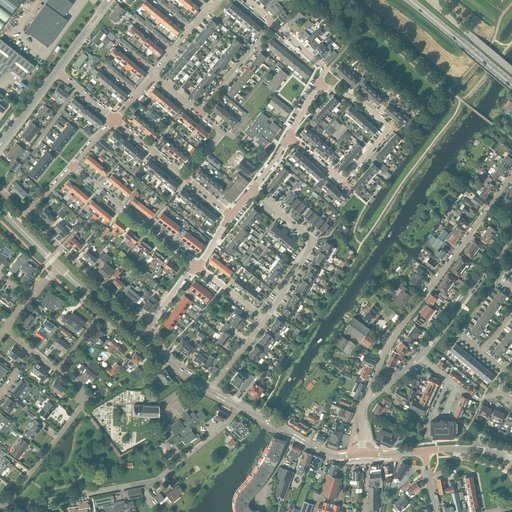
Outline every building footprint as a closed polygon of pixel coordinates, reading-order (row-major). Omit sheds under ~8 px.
[(0,0),(0,28),(11,14),(11,13),(21,0),(0,0)] [(48,47),(67,20),(63,17),(72,3),(67,0),(47,0),(25,30),(48,47)] [(146,10),(150,4),(145,0),(143,3),(141,6),(146,10)] [(189,9),(194,3),(190,0),(188,0),(184,5),(189,9)] [(280,10),(275,4),(279,0),(280,0),(281,1),(282,0),(271,0),(270,1),(267,4),(269,6),(268,7),(275,15),(277,13),(280,10)] [(232,14),(237,7),(230,1),(228,4),(227,6),(225,8),(232,14)] [(290,19),(290,18),(285,13),(286,11),(289,8),(291,10),(294,7),(294,6),(290,1),(280,10),(277,13),(279,15),(278,16),(285,24),(287,22),(290,19)] [(194,3),(189,9),(194,13),(192,14),(195,17),(199,12),(197,10),(199,7),(194,3)] [(150,14),(155,8),(150,4),(146,10),(150,14)] [(115,9),(109,17),(116,22),(122,14),(123,16),(127,11),(118,5),(115,9)] [(237,18),(242,11),(237,7),(232,14),(237,18)] [(155,18),(160,12),(155,8),(150,14),(155,18)] [(241,22),(247,15),(242,11),(237,18),(241,22)] [(300,27),(295,22),(300,17),(301,18),(304,15),(299,11),(290,18),(290,19),(287,22),(289,24),(288,25),(295,32),(297,30),(300,27)] [(160,22),(165,16),(160,12),(155,18),(160,22)] [(183,16),(181,18),(186,22),(190,18),(185,14),(183,16)] [(246,26),(252,19),(247,15),(241,22),(246,26)] [(166,26),(170,20),(165,16),(160,22),(166,26)] [(208,24),(214,29),(217,25),(221,28),(223,25),(213,17),(212,19),(208,24)] [(251,30),(257,23),(252,19),(246,26),(251,30)] [(170,30),(175,24),(170,20),(166,26),(170,30)] [(307,39),(310,36),(305,30),(310,26),(311,27),(314,24),(312,23),(309,20),(300,27),(297,30),(299,33),(298,34),(305,41),(307,39)] [(251,30),(250,31),(252,33),(253,32),(256,34),(254,36),(257,38),(263,30),(261,28),(261,27),(257,23),(251,30)] [(175,24),(170,30),(176,35),(181,29),(175,24)] [(210,34),(214,29),(208,24),(203,29),(210,34)] [(133,36),(138,30),(133,25),(128,31),(133,36)] [(109,33),(103,28),(101,31),(100,30),(92,41),(98,46),(106,35),(107,35),(109,33)] [(320,45),(315,39),(320,35),(321,36),(324,33),(321,30),(319,29),(319,28),(310,36),(307,39),(309,41),(308,42),(315,50),(317,48),(320,45)] [(206,39),(210,34),(203,29),(199,34),(206,39)] [(138,40),(143,34),(138,30),(133,36),(138,40)] [(337,30),(334,32),(341,40),(344,37),(337,30)] [(143,44),(148,38),(143,34),(138,40),(143,44)] [(202,44),(206,39),(199,34),(195,39),(202,44)] [(317,48),(319,50),(318,51),(325,59),(332,52),(331,51),(331,45),(334,42),(329,37),(320,45),(317,48)] [(148,48),(153,42),(148,38),(143,44),(148,48)] [(24,79),(34,66),(0,39),(0,73),(2,76),(9,67),(24,79)] [(199,47),(202,44),(195,39),(191,44),(197,49),(198,49),(199,51),(201,48),(199,47)] [(231,44),(238,49),(242,44),(236,39),(231,44)] [(271,50),(278,44),(272,39),(266,46),(271,50)] [(153,52),(158,46),(153,42),(148,48),(153,52)] [(193,54),(197,49),(191,44),(187,49),(193,54)] [(234,54),(238,49),(231,44),(227,49),(234,54)] [(277,55),(283,48),(278,44),(271,50),(277,55)] [(158,46),(153,52),(158,56),(163,50),(158,46)] [(115,57),(120,51),(115,47),(110,53),(115,57)] [(283,60),(289,53),(283,48),(277,55),(283,60)] [(189,59),(193,54),(187,49),(183,54),(189,59)] [(230,59),(234,54),(227,49),(223,54),(230,59)] [(120,61),(125,55),(120,51),(115,57),(120,61)] [(93,57),(87,52),(85,55),(83,53),(74,65),(81,71),(84,67),(82,67),(85,63),(86,64),(90,59),(91,59),(96,63),(99,60),(94,56),(93,57)] [(257,57),(263,62),(267,57),(261,52),(257,57)] [(289,64),(295,58),(289,53),(283,60),(289,64)] [(185,64),(189,59),(183,54),(179,59),(185,64)] [(226,64),(230,59),(223,54),(219,59),(226,64)] [(125,65),(130,60),(125,55),(120,61),(125,65)] [(258,67),(263,62),(257,57),(252,62),(258,67)] [(295,70),(301,63),(295,58),(289,64),(295,70)] [(181,69),(185,64),(179,59),(175,64),(181,69)] [(221,69),(226,64),(219,59),(215,64),(220,68),(221,69)] [(130,69),(135,64),(130,60),(125,65),(130,69)] [(254,72),(258,67),(252,62),(248,67),(254,72)] [(301,74),(307,68),(301,63),(295,70),(301,74)] [(135,74),(140,68),(135,64),(130,69),(135,74)] [(177,74),(181,69),(175,64),(171,69),(177,74)] [(217,74),(221,69),(220,68),(215,64),(211,69),(217,74)] [(344,69),(345,68),(340,64),(335,70),(339,74),(344,69)] [(250,77),(254,72),(248,67),(244,72),(250,77)] [(140,68),(135,74),(140,78),(145,72),(140,68)] [(307,68),(301,74),(306,79),(312,72),(307,68)] [(348,73),(350,72),(345,68),(344,69),(339,74),(344,78),(348,73)] [(173,79),(177,74),(171,69),(166,74),(173,79)] [(213,79),(217,74),(211,69),(207,74),(213,79)] [(276,75),(283,80),(288,75),(281,69),(276,75)] [(98,80),(103,75),(98,71),(92,78),(97,82),(98,80)] [(246,82),(250,77),(244,72),(240,77),(246,82)] [(353,77),(354,76),(350,72),(348,73),(344,78),(349,82),(353,77)] [(209,84),(213,79),(207,74),(203,79),(209,84)] [(103,84),(108,79),(103,75),(98,80),(103,84)] [(279,86),(283,80),(276,75),(272,80),(279,86)] [(364,79),(365,78),(363,76),(359,80),(354,76),(353,77),(349,82),(353,86),(357,82),(360,84),(364,79)] [(242,87),(246,82),(240,77),(236,82),(242,87)] [(367,90),(370,87),(365,83),(367,81),(365,78),(364,79),(360,84),(362,86),(360,89),(360,90),(362,92),(362,91),(364,93),(367,90)] [(108,88),(112,82),(108,79),(103,84),(108,88)] [(205,89),(209,84),(203,79),(199,83),(205,89)] [(274,92),(279,86),(272,80),(267,86),(274,92)] [(113,92),(117,86),(112,82),(108,88),(113,92)] [(238,92),(242,87),(236,82),(232,87),(238,92)] [(201,94),(205,89),(199,83),(195,88),(201,94)] [(61,104),(68,94),(58,86),(51,96),(61,104)] [(117,96),(122,90),(117,86),(113,92),(117,96)] [(233,97),(238,92),(232,87),(227,92),(233,97)] [(372,94),(375,91),(370,87),(367,90),(364,93),(369,97),(372,94)] [(154,98),(159,92),(154,88),(149,94),(154,98)] [(197,99),(201,94),(195,88),(190,94),(197,99)] [(118,95),(117,96),(122,100),(120,102),(123,104),(128,99),(125,97),(127,95),(122,90),(118,95)] [(376,98),(379,95),(375,91),(372,94),(369,97),(374,101),(376,98)] [(159,102),(164,96),(159,92),(154,98),(152,101),(154,103),(156,100),(159,102)] [(388,99),(386,97),(384,99),(379,95),(376,98),(374,101),(378,105),(381,103),(383,105),(388,100),(388,99)] [(390,111),(393,108),(393,107),(395,106),(391,101),(395,97),(392,95),(388,99),(388,100),(383,105),(386,107),(383,110),(388,114),(390,111)] [(163,106),(169,100),(164,96),(159,102),(163,106)] [(275,108),(280,100),(274,96),(269,103),(275,108)] [(329,101),(335,106),(341,100),(338,97),(337,99),(333,96),(329,101)] [(74,108),(78,102),(73,98),(69,104),(74,108)] [(168,110),(173,104),(169,100),(163,106),(168,110)] [(275,108),(280,112),(286,105),(280,100),(275,108)] [(223,108),(225,105),(220,101),(213,110),(218,114),(223,108)] [(331,111),(335,106),(329,101),(325,105),(331,111)] [(78,112),(83,106),(78,102),(74,108),(78,112)] [(136,110),(141,104),(138,102),(133,108),(136,110)] [(173,104),(168,110),(173,115),(179,108),(173,104)] [(51,114),(53,111),(44,105),(37,116),(39,118),(38,119),(39,121),(40,122),(42,122),(43,121),(44,121),(49,113),(51,114)] [(286,105),(280,112),(286,117),(292,110),(286,105)] [(327,115),(331,111),(325,105),(321,110),(327,115)] [(350,115),(355,109),(351,105),(345,111),(350,115)] [(83,116),(88,110),(83,106),(78,112),(83,116)] [(240,107),(239,109),(243,113),(241,116),(244,118),(247,114),(248,114),(240,107)] [(228,112),(223,108),(218,114),(223,118),(228,112)] [(395,115),(398,112),(393,108),(390,111),(388,114),(392,118),(395,115)] [(354,120),(360,113),(355,109),(350,115),(354,120)] [(88,120),(93,114),(88,110),(83,116),(88,120)] [(323,120),(327,115),(321,110),(317,114),(323,120)] [(134,122),(139,116),(134,112),(129,118),(134,122)] [(183,122),(188,116),(183,112),(178,118),(183,122)] [(233,116),(228,112),(223,118),(228,122),(233,116)] [(270,125),(267,121),(269,118),(261,112),(256,118),(257,119),(250,126),(250,125),(244,132),(253,138),(255,135),(259,138),(257,141),(264,148),(270,142),(269,141),(275,134),(276,134),(281,128),(273,121),(270,125)] [(400,119),(403,116),(398,112),(395,115),(392,118),(397,122),(400,119)] [(359,124),(364,117),(360,113),(354,120),(359,124)] [(93,124),(98,118),(93,114),(88,120),(93,124)] [(319,125),(323,120),(317,114),(313,119),(319,125)] [(400,119),(397,122),(402,126),(404,123),(406,125),(411,120),(409,118),(404,114),(403,116),(400,119)] [(138,127),(144,120),(139,116),(134,122),(138,127)] [(188,126),(193,120),(188,116),(183,122),(188,126)] [(233,116),(228,122),(233,126),(238,121),(233,116)] [(363,128),(369,121),(364,117),(359,124),(363,128)] [(98,118),(93,124),(98,128),(102,122),(98,118)] [(334,121),(339,126),(342,123),(337,118),(334,121)] [(144,130),(148,124),(144,120),(138,127),(143,131),(144,130)] [(193,130),(198,124),(193,120),(188,126),(192,130),(193,130)] [(368,132),(374,125),(369,121),(363,128),(368,132)] [(37,133),(40,129),(31,122),(21,136),(29,141),(36,132),(37,133)] [(69,123),(64,129),(72,135),(77,130),(77,129),(72,125),(69,123)] [(152,130),(153,128),(148,124),(144,130),(143,131),(148,135),(152,130)] [(197,134),(203,128),(198,124),(193,130),(192,130),(197,134)] [(374,125),(368,132),(373,136),(378,130),(374,125)] [(305,137),(310,131),(306,127),(300,133),(305,137)] [(152,130),(148,135),(153,139),(158,133),(153,128),(152,130)] [(203,128),(197,134),(202,139),(207,132),(203,128)] [(64,129),(60,134),(68,141),(72,135),(64,129)] [(114,142),(120,135),(114,131),(109,137),(114,142)] [(310,141),(315,135),(310,131),(305,137),(310,141)] [(233,141),(237,144),(238,143),(243,136),(239,133),(236,137),(235,138),(233,141)] [(342,135),(340,137),(345,142),(346,141),(347,140),(349,138),(349,137),(344,133),(342,135)] [(391,138),(397,143),(402,139),(407,144),(409,141),(403,136),(401,138),(395,133),(391,138)] [(60,134),(55,139),(64,146),(68,141),(60,134)] [(119,146),(124,139),(120,135),(114,142),(112,144),(117,148),(119,146)] [(314,145),(320,139),(315,135),(310,141),(314,145)] [(162,147),(167,141),(162,136),(157,143),(162,147)] [(341,147),(345,142),(340,137),(336,142),(340,146),(341,147)] [(394,148),(397,143),(391,138),(387,142),(394,148)] [(53,142),(51,145),(59,152),(64,146),(55,139),(53,142)] [(124,150),(129,143),(124,139),(119,146),(124,150)] [(319,149),(324,143),(320,139),(314,145),(319,149)] [(197,149),(203,143),(200,140),(195,147),(197,149)] [(167,151),(172,145),(167,141),(162,147),(167,151)] [(352,146),(358,152),(363,147),(357,142),(352,146)] [(389,153),(394,148),(387,142),(383,147),(389,153)] [(16,143),(7,156),(12,160),(8,166),(14,170),(13,171),(16,173),(22,165),(19,163),(15,160),(21,152),(23,153),(25,150),(16,143)] [(129,154),(134,148),(129,143),(124,150),(129,154)] [(323,153),(329,147),(324,143),(319,149),(323,153)] [(172,155),(177,149),(172,145),(167,151),(172,155)] [(354,156),(358,152),(352,146),(348,151),(354,156)] [(329,147),(323,153),(328,158),(333,151),(329,147)] [(385,157),(389,153),(383,147),(379,152),(385,157)] [(133,159),(139,152),(134,148),(129,154),(134,158),(133,159)] [(177,159),(182,153),(177,149),(172,155),(177,159)] [(296,160),(302,154),(297,150),(292,156),(296,160)] [(46,151),(42,156),(50,163),(55,157),(46,151)] [(351,161),(354,156),(348,151),(346,153),(345,152),(343,155),(344,155),(351,161)] [(89,164),(93,159),(90,156),(92,154),(90,152),(88,155),(84,159),(89,164)] [(139,152),(133,159),(135,161),(136,160),(139,162),(144,156),(139,152)] [(381,162),(385,157),(379,152),(375,156),(381,162)] [(182,153),(177,159),(182,163),(187,157),(182,153)] [(503,159),(511,164),(511,163),(511,162),(511,154),(510,153),(508,155),(507,155),(505,157),(503,159)] [(210,154),(206,159),(219,169),(222,165),(210,154)] [(301,164),(307,158),(302,154),(296,160),(301,164)] [(346,166),(351,161),(344,155),(340,160),(346,166)] [(42,156),(37,162),(46,168),(50,163),(42,156)] [(249,176),(256,167),(244,157),(237,167),(249,176)] [(501,157),(496,163),(499,165),(507,171),(509,168),(508,167),(510,165),(511,164),(503,159),(501,157)] [(306,169),(311,162),(307,158),(301,164),(306,169)] [(94,167),(98,163),(93,159),(89,164),(94,167)] [(149,170),(154,164),(149,159),(144,166),(149,170)] [(342,170),(346,166),(340,160),(336,165),(342,170)] [(37,162),(33,167),(41,174),(46,168),(37,162)] [(310,173),(316,166),(311,162),(306,169),(310,173)] [(99,172),(103,167),(98,163),(94,167),(99,172)] [(387,171),(381,166),(379,168),(373,163),(369,168),(375,173),(377,174),(380,170),(384,173),(387,171)] [(137,175),(143,167),(143,166),(141,164),(134,173),(137,175)] [(154,174),(159,168),(154,164),(149,170),(154,174)] [(490,173),(490,174),(493,175),(498,179),(499,177),(501,174),(503,176),(505,173),(507,171),(499,165),(497,167),(496,166),(492,171),(490,173)] [(315,177),(320,170),(316,166),(310,173),(315,177)] [(33,167),(28,173),(36,180),(41,174),(33,167)] [(103,167),(99,172),(104,176),(108,171),(107,171),(110,168),(108,167),(105,169),(103,167)] [(207,171),(206,171),(202,167),(195,175),(201,179),(207,171)] [(287,177),(290,172),(283,167),(280,171),(287,177)] [(158,178),(164,172),(159,168),(154,174),(158,178)] [(371,178),(375,173),(369,168),(365,172),(371,178)] [(205,183),(210,177),(212,174),(207,170),(206,171),(207,171),(201,179),(205,183)] [(318,187),(323,181),(321,179),(325,174),(320,170),(315,177),(319,181),(316,185),(318,187)] [(483,184),(491,190),(494,186),(490,183),(494,178),(484,170),(482,174),(487,178),(483,184)] [(283,181),(287,177),(280,171),(276,175),(283,181)] [(113,183),(117,179),(114,177),(116,174),(114,172),(112,175),(108,179),(113,183)] [(163,182),(169,176),(164,172),(158,178),(163,182)] [(367,182),(371,178),(365,172),(361,177),(367,182)] [(232,180),(243,189),(249,182),(238,173),(232,180)] [(280,185),(283,181),(276,175),(273,180),(280,185)] [(168,186),(174,180),(169,176),(163,182),(165,184),(163,186),(167,189),(168,186)] [(210,187),(215,181),(210,177),(205,183),(210,187)] [(363,187),(367,182),(361,177),(357,181),(363,187)] [(118,188),(122,183),(117,179),(113,183),(118,188)] [(26,184),(24,186),(26,188),(32,182),(30,180),(26,184)] [(174,180),(168,186),(173,191),(179,184),(174,180)] [(231,204),(243,189),(232,180),(231,181),(228,185),(225,189),(221,193),(224,196),(223,197),(231,204)] [(277,189),(280,185),(273,180),(270,184),(277,189)] [(17,193),(22,188),(17,183),(15,181),(12,184),(14,186),(12,188),(17,193)] [(70,189),(74,185),(69,181),(65,185),(63,188),(67,192),(70,189)] [(215,191),(220,185),(215,181),(210,187),(215,191)] [(327,191),(333,185),(328,181),(326,183),(323,181),(318,187),(321,189),(323,187),(327,191)] [(365,189),(363,187),(357,181),(353,186),(357,190),(355,192),(360,197),(363,195),(361,193),(365,189)] [(123,192),(127,187),(122,183),(118,188),(123,192)] [(273,194),(277,189),(270,184),(266,188),(268,189),(266,191),(266,192),(267,192),(271,196),(273,194)] [(489,194),(478,186),(475,185),(474,184),(473,187),(476,189),(477,189),(479,190),(480,188),(479,190),(481,192),(479,195),(485,199),(489,194)] [(489,194),(491,190),(483,184),(485,185),(484,188),(479,184),(478,186),(489,194)] [(75,194),(79,189),(74,185),(70,189),(75,194)] [(221,193),(225,189),(220,185),(215,191),(220,195),(221,193)] [(332,195),(337,189),(333,185),(327,191),(332,195)] [(127,187),(123,192),(128,196),(131,191),(133,188),(131,187),(129,189),(127,187)] [(22,188),(17,193),(22,198),(24,196),(27,198),(32,193),(30,190),(27,193),(22,188)] [(80,198),(84,193),(79,189),(75,194),(80,198)] [(181,200),(187,193),(182,189),(177,195),(175,193),(168,202),(171,204),(175,199),(174,198),(176,196),(176,197),(180,200),(181,200)] [(336,199),(342,193),(337,189),(332,195),(336,199)] [(135,206),(139,201),(136,199),(140,195),(137,193),(138,192),(135,190),(131,196),(133,198),(130,202),(135,206)] [(168,201),(175,192),(173,190),(170,194),(169,193),(165,199),(168,201)] [(84,193),(80,198),(82,200),(80,202),(82,204),(84,201),(84,202),(88,197),(84,193)] [(187,203),(192,197),(187,193),(181,200),(182,200),(187,203)] [(291,206),(297,198),(292,193),(284,203),(287,205),(288,203),(291,206)] [(342,193),(336,199),(341,203),(339,205),(341,207),(349,199),(346,197),(342,193)] [(484,202),(476,194),(475,195),(474,195),(471,199),(475,203),(474,205),(478,209),(484,202)] [(48,205),(54,199),(52,197),(46,203),(48,205)] [(192,207),(197,201),(192,197),(187,203),(192,207)] [(501,205),(499,208),(504,211),(505,212),(506,211),(507,210),(506,209),(508,206),(510,204),(511,204),(511,203),(511,202),(511,201),(505,197),(504,199),(503,198),(501,201),(503,203),(501,205)] [(145,214),(149,209),(147,207),(149,204),(148,204),(151,200),(149,198),(148,200),(146,202),(144,205),(145,206),(141,211),(145,214)] [(295,212),(303,203),(297,198),(291,206),(294,208),(292,210),(295,212)] [(93,209),(97,204),(92,200),(88,205),(86,208),(88,209),(90,207),(93,209)] [(471,208),(473,205),(467,200),(465,203),(471,208)] [(145,206),(144,205),(139,201),(135,206),(141,211),(145,206)] [(197,212),(202,205),(197,201),(192,207),(197,212)] [(303,203),(295,212),(298,214),(299,212),(302,214),(308,207),(303,203)] [(98,213),(102,209),(97,204),(93,209),(98,213)] [(472,218),(476,212),(466,204),(461,210),(467,214),(472,218)] [(202,216),(207,209),(202,205),(197,212),(196,213),(201,217),(202,216)] [(149,209),(145,214),(150,218),(154,213),(156,210),(153,208),(151,211),(149,209)] [(308,222),(315,213),(310,208),(304,216),(306,218),(305,220),(308,222)] [(44,219),(49,213),(45,209),(40,214),(44,219)] [(103,217),(107,213),(102,209),(98,213),(103,217)] [(207,220),(212,213),(207,209),(202,216),(207,220)] [(250,213),(257,218),(260,214),(254,209),(250,213)] [(49,213),(44,219),(49,223),(54,218),(49,213)] [(107,213),(103,217),(105,219),(103,222),(105,224),(107,221),(111,217),(107,213)] [(162,213),(157,220),(161,224),(167,217),(162,213)] [(212,213),(207,220),(212,224),(217,217),(212,213)] [(253,222),(257,218),(250,213),(247,217),(253,222)] [(315,225),(321,217),(315,213),(308,222),(310,224),(312,223),(315,225)] [(465,227),(469,222),(461,216),(457,221),(465,227)] [(167,217),(161,224),(165,227),(171,220),(167,217)] [(250,226),(253,222),(247,217),(244,221),(250,226)] [(319,231),(326,222),(321,217),(315,225),(317,227),(316,229),(319,231)] [(117,228),(121,223),(116,219),(112,224),(115,226),(110,232),(113,234),(115,231),(117,228)] [(171,220),(165,227),(170,230),(175,223),(171,220)] [(244,221),(240,226),(242,228),(243,227),(246,230),(249,232),(252,228),(250,226),(244,221)] [(273,236),(279,229),(276,227),(279,224),(276,222),(268,231),(273,236)] [(326,222),(319,231),(321,233),(323,231),(326,234),(332,226),(331,226),(332,224),(329,222),(328,223),(326,222)] [(58,233),(63,227),(59,223),(54,228),(58,233)] [(121,223),(117,228),(122,232),(126,227),(121,223)] [(175,223),(170,230),(174,234),(180,227),(175,223)] [(345,235),(349,229),(345,227),(346,226),(344,225),(343,227),(344,227),(341,232),(345,235)] [(242,228),(239,232),(247,238),(251,234),(249,233),(249,232),(246,230),(243,227),(242,228),(240,226),(242,228)] [(452,233),(458,237),(464,231),(459,227),(457,226),(452,233)] [(493,236),(493,234),(496,231),(490,226),(486,231),(493,236)] [(63,227),(58,233),(63,237),(68,232),(63,227)] [(103,237),(109,229),(106,227),(100,235),(103,237)] [(278,240),(286,230),(284,228),(281,231),(279,229),(273,236),(278,240)] [(125,245),(134,234),(129,230),(124,236),(127,238),(126,241),(125,241),(123,243),(125,245)] [(283,244),(288,237),(286,235),(288,232),(286,230),(278,240),(283,244)] [(458,237),(452,233),(451,232),(449,234),(444,230),(439,236),(444,241),(446,239),(449,241),(450,241),(454,244),(459,238),(458,237)] [(186,231),(180,238),(185,242),(190,235),(186,231)] [(497,237),(493,234),(493,236),(486,231),(484,234),(490,239),(492,236),(496,239),(497,237)] [(239,232),(236,236),(240,240),(242,241),(244,242),(247,238),(239,232)] [(73,246),(78,241),(80,238),(76,234),(68,242),(73,246)] [(134,234),(125,245),(127,246),(131,241),(134,244),(139,238),(134,234)] [(487,244),(490,239),(484,234),(480,239),(487,244)] [(190,235),(185,242),(189,245),(195,238),(190,235)] [(239,245),(242,241),(236,236),(232,240),(239,245)] [(288,248),(296,238),(293,236),(291,239),(288,237),(283,244),(281,246),(286,249),(287,247),(288,248)] [(437,250),(444,242),(438,237),(432,245),(437,250)] [(195,238),(189,245),(194,249),(199,241),(195,238)] [(296,238),(288,248),(293,252),(298,245),(296,243),(298,240),(296,238)] [(0,262),(2,264),(12,251),(3,243),(4,242),(0,239),(0,262)] [(469,245),(477,251),(480,247),(481,247),(483,244),(477,239),(476,240),(474,239),(469,245)] [(142,250),(147,244),(142,240),(137,246),(140,248),(136,253),(138,255),(140,252),(142,250)] [(235,249),(239,245),(232,240),(229,244),(235,249)] [(78,241),(73,246),(77,251),(82,246),(78,241)] [(199,241),(194,249),(198,252),(204,245),(199,241)] [(320,248),(330,254),(335,247),(326,242),(323,246),(322,246),(320,248)] [(142,250),(144,251),(147,254),(152,248),(147,244),(142,250)] [(232,254),(235,249),(229,244),(226,249),(232,254)] [(474,256),(477,251),(469,245),(464,252),(466,253),(466,254),(472,259),(474,256)] [(326,261),(330,254),(320,248),(319,251),(320,252),(317,256),(326,261)] [(440,252),(436,256),(438,257),(438,256),(442,259),(447,252),(442,249),(440,252)] [(87,260),(94,252),(92,251),(90,253),(87,250),(82,256),(87,260)] [(155,260),(160,255),(155,250),(150,256),(155,260)] [(94,252),(87,260),(92,264),(96,259),(94,256),(96,254),(94,252)] [(105,263),(98,270),(103,274),(101,276),(104,279),(106,277),(113,269),(107,263),(112,258),(107,253),(106,253),(105,254),(101,259),(105,263)] [(215,265),(218,260),(215,258),(217,255),(215,253),(213,256),(209,261),(215,265)] [(433,269),(437,264),(433,261),(435,258),(430,254),(428,257),(429,258),(426,263),(433,269)] [(160,255),(155,260),(154,262),(152,261),(150,264),(154,266),(157,262),(158,262),(157,263),(159,264),(160,264),(165,258),(160,255)] [(330,263),(326,261),(317,256),(315,260),(314,260),(312,262),(322,268),(323,266),(327,268),(330,263)] [(25,262),(19,257),(9,270),(14,274),(20,267),(27,273),(21,280),(25,283),(32,275),(31,274),(35,268),(25,261),(25,262)] [(277,263),(285,268),(288,264),(281,258),(280,259),(278,257),(275,261),(277,263)] [(463,268),(464,269),(467,265),(468,265),(470,262),(464,257),(463,258),(461,257),(456,263),(463,268)] [(219,269),(224,263),(222,261),(221,263),(218,260),(215,265),(219,269)] [(168,261),(164,266),(169,270),(173,265),(168,261)] [(318,276),(322,268),(312,262),(310,265),(311,266),(309,270),(318,276)] [(225,273),(228,268),(225,265),(226,264),(224,263),(219,269),(225,273)] [(281,273),(285,268),(277,263),(274,267),(281,273)] [(461,273),(464,269),(463,268),(456,263),(451,270),(453,271),(453,272),(459,277),(461,273)] [(169,270),(167,272),(170,274),(172,276),(174,274),(178,268),(174,265),(173,265),(169,270)] [(424,280),(427,277),(424,275),(426,272),(418,266),(416,269),(418,271),(411,280),(419,286),(423,280),(424,280)] [(228,268),(225,273),(229,276),(233,271),(235,268),(233,267),(231,270),(228,268)] [(278,277),(281,273),(274,267),(271,271),(278,277)] [(119,288),(123,283),(121,281),(124,276),(123,275),(125,272),(119,268),(113,275),(116,277),(112,281),(114,283),(113,283),(116,286),(117,285),(119,288)] [(314,283),(318,276),(309,270),(306,275),(305,274),(303,277),(314,283)] [(275,281),(278,277),(271,271),(267,276),(275,281)] [(450,286),(451,287),(454,283),(455,283),(457,279),(451,275),(450,276),(448,274),(443,281),(450,286)] [(236,287),(242,280),(237,276),(232,283),(236,287)] [(271,286),(275,281),(267,276),(264,280),(271,286)] [(309,290),(314,283),(303,277),(302,279),(303,280),(300,285),(309,290)] [(241,290),(246,283),(242,280),(236,287),(241,290)] [(195,281),(189,289),(194,293),(200,286),(195,281)] [(448,291),(451,287),(450,286),(443,281),(438,287),(440,289),(440,290),(446,294),(448,291)] [(245,293),(250,286),(246,283),(241,290),(245,293)] [(409,299),(411,296),(406,292),(409,289),(402,284),(399,287),(402,289),(394,300),(398,304),(402,307),(403,305),(408,299),(409,299)] [(129,288),(125,293),(130,298),(135,292),(139,287),(137,285),(135,288),(131,285),(129,288)] [(305,297),(309,290),(300,285),(298,289),(297,288),(295,291),(305,297)] [(200,286),(194,293),(200,298),(206,290),(200,286)] [(249,297),(255,290),(250,286),(245,293),(249,297)] [(135,292),(130,298),(135,302),(136,302),(140,297),(137,294),(141,289),(139,287),(135,292)] [(496,294),(503,299),(507,295),(499,290),(495,287),(494,289),(498,292),(496,294)] [(206,290),(200,298),(201,299),(205,302),(211,294),(207,291),(206,290)] [(253,300),(259,293),(255,290),(249,297),(253,300)] [(16,299),(5,291),(3,294),(1,292),(0,292),(0,299),(10,307),(16,299)] [(301,304),(305,297),(295,291),(293,294),(295,294),(292,299),(301,304)] [(57,298),(49,292),(41,303),(50,310),(55,304),(59,308),(64,302),(58,297),(57,298)] [(148,294),(145,297),(143,300),(145,302),(151,295),(152,294),(149,292),(148,294)] [(503,299),(496,294),(492,292),(491,294),(495,296),(493,299),(500,304),(503,299)] [(259,293),(253,300),(258,303),(260,300),(262,302),(265,298),(259,293)] [(436,309),(438,307),(433,303),(437,298),(430,293),(425,300),(436,309)] [(184,296),(180,302),(187,308),(192,302),(189,300),(187,298),(184,296)] [(493,299),(489,296),(488,298),(491,301),(490,303),(497,309),(500,304),(493,299)] [(159,301),(152,297),(149,301),(148,300),(143,306),(142,308),(146,311),(148,310),(151,313),(157,305),(156,305),(159,301)] [(297,311),(301,304),(292,299),(289,303),(288,302),(286,305),(297,311)] [(497,309),(490,303),(486,301),(484,302),(488,305),(486,308),(494,313),(497,309)] [(180,302),(175,307),(183,313),(187,308),(180,302)] [(292,318),(297,311),(286,305),(285,308),(286,308),(284,313),(292,318)] [(377,314),(380,310),(374,305),(369,310),(367,309),(365,311),(366,313),(363,317),(369,323),(370,322),(371,322),(372,321),(372,320),(377,314)] [(416,318),(415,320),(421,325),(422,326),(427,319),(430,315),(434,310),(428,305),(421,315),(422,315),(420,317),(418,315),(418,316),(417,315),(416,317),(416,318)] [(486,308),(483,305),(481,307),(485,310),(483,312),(490,318),(494,313),(486,308)] [(175,307),(171,313),(179,319),(183,313),(175,307)] [(230,316),(234,318),(241,324),(245,320),(239,315),(242,312),(242,311),(237,308),(235,310),(230,316)] [(483,312),(479,309),(478,311),(482,314),(480,317),(487,322),(490,318),(483,312)] [(41,316),(34,310),(31,314),(29,313),(26,317),(24,319),(25,319),(21,324),(27,329),(36,318),(37,317),(39,319),(41,316)] [(84,322),(72,313),(70,316),(67,314),(61,321),(65,323),(66,322),(78,331),(84,322)] [(171,313),(167,318),(175,324),(179,319),(171,313)] [(487,322),(480,317),(476,314),(475,316),(479,319),(477,321),(484,326),(487,322)] [(368,345),(373,339),(366,334),(370,328),(354,317),(345,328),(368,345)] [(164,324),(163,324),(171,330),(171,329),(175,324),(167,318),(164,324)] [(238,329),(241,324),(234,318),(230,323),(229,324),(226,322),(224,324),(229,328),(232,324),(238,329)] [(273,323),(283,330),(284,331),(287,327),(289,324),(284,321),(283,323),(277,318),(273,323)] [(477,321),(473,318),(471,320),(475,323),(474,326),(481,331),(484,326),(477,321)] [(46,319),(36,332),(44,338),(46,334),(48,332),(44,328),(46,326),(51,330),(47,335),(50,337),(57,328),(46,319)] [(280,334),(283,330),(273,323),(270,327),(276,332),(274,334),(279,338),(281,335),(280,334)] [(474,326),(470,323),(468,325),(472,328),(470,330),(477,336),(481,331),(474,326)] [(227,331),(229,328),(224,324),(218,333),(221,335),(229,341),(232,336),(226,332),(226,331),(227,331)] [(413,338),(415,340),(422,331),(415,326),(408,335),(412,339),(413,338)] [(100,330),(98,328),(91,337),(97,341),(98,340),(102,344),(106,339),(103,337),(102,337),(101,336),(104,333),(103,333),(104,331),(102,330),(100,330)] [(511,341),(511,336),(507,333),(504,330),(502,332),(506,335),(504,337),(511,343),(511,341)] [(181,351),(188,343),(183,339),(187,334),(184,332),(177,340),(180,342),(176,347),(181,351)] [(266,332),(262,336),(268,340),(270,342),(273,345),(277,340),(279,338),(274,334),(272,337),(266,332)] [(57,334),(51,342),(53,344),(64,353),(66,350),(66,351),(67,350),(66,349),(69,346),(60,338),(61,336),(57,334)] [(504,337),(500,334),(499,336),(502,339),(501,341),(507,347),(511,343),(504,337)] [(225,346),(229,341),(221,335),(217,339),(217,340),(216,341),(213,338),(211,341),(216,345),(219,341),(225,346)] [(349,341),(348,340),(341,335),(336,342),(334,340),(332,342),(335,344),(343,350),(349,355),(356,345),(350,340),(349,341)] [(412,344),(415,340),(413,338),(412,339),(408,335),(403,342),(407,345),(407,346),(408,346),(414,351),(416,347),(412,344)] [(265,345),(263,348),(268,352),(270,349),(273,345),(270,342),(268,340),(262,336),(259,341),(265,345)] [(507,347),(501,341),(500,342),(497,339),(495,340),(499,343),(497,346),(504,351),(505,353),(509,348),(507,347)] [(125,351),(119,346),(113,341),(109,345),(110,345),(106,350),(110,354),(114,349),(116,350),(115,351),(121,356),(125,351)] [(188,343),(181,351),(187,356),(191,350),(193,352),(200,344),(196,342),(192,347),(188,343)] [(407,345),(403,342),(402,342),(396,349),(402,354),(408,346),(407,346),(407,345)] [(460,347),(461,347),(464,343),(462,342),(458,346),(456,344),(450,350),(455,354),(460,347)] [(504,351),(497,346),(493,343),(492,345),(495,348),(493,350),(500,356),(504,351)] [(459,357),(465,351),(468,347),(466,345),(463,349),(461,347),(460,347),(455,354),(459,357)] [(268,352),(263,348),(261,350),(255,346),(252,350),(262,358),(263,358),(268,352)] [(21,352),(13,347),(9,352),(8,351),(7,353),(8,354),(7,355),(12,358),(12,357),(19,362),(26,353),(22,350),(21,352)] [(463,361),(469,354),(470,353),(472,351),(472,350),(470,349),(467,353),(465,351),(459,357),(463,361)] [(258,362),(262,358),(252,350),(248,355),(254,359),(252,362),(257,365),(259,363),(258,362)] [(205,359),(201,365),(209,371),(211,366),(210,365),(211,362),(214,358),(213,356),(215,353),(213,351),(210,354),(210,355),(207,360),(205,359)] [(394,362),(396,363),(401,355),(400,354),(393,351),(390,356),(395,359),(394,362)] [(210,355),(209,356),(204,353),(202,356),(197,352),(192,359),(196,362),(196,361),(201,365),(205,359),(207,360),(210,355)] [(468,365),(473,358),(476,354),(474,352),(471,356),(469,354),(463,361),(468,365)] [(137,366),(143,359),(136,353),(130,359),(128,358),(122,366),(125,369),(128,365),(133,368),(135,368),(137,365),(137,366)] [(372,356),(366,354),(365,356),(364,356),(362,361),(373,366),(376,361),(371,359),(372,356)] [(394,368),(396,363),(394,362),(395,359),(390,356),(386,364),(394,368)] [(472,368),(478,361),(481,357),(479,356),(476,360),(473,358),(468,365),(472,368)] [(450,362),(445,358),(443,362),(440,360),(436,365),(439,366),(438,367),(441,370),(442,369),(443,370),(450,362)] [(482,365),(485,361),(483,359),(480,363),(478,361),(472,368),(476,371),(482,365)] [(42,383),(48,376),(45,374),(48,371),(37,362),(31,370),(42,378),(40,381),(42,383)] [(115,374),(121,367),(116,363),(111,370),(110,370),(115,374)] [(480,375),(486,368),(489,364),(487,363),(484,367),(482,365),(476,371),(480,375)] [(77,370),(74,375),(80,380),(84,383),(86,380),(88,378),(92,380),(96,375),(86,367),(82,364),(77,370)] [(368,380),(373,368),(365,364),(360,376),(368,380)] [(107,366),(103,370),(111,377),(115,374),(110,370),(111,370),(107,366)] [(485,378),(490,372),(493,368),(492,366),(488,370),(486,368),(480,375),(485,378)] [(264,379),(268,374),(261,368),(257,374),(264,379)] [(455,380),(462,372),(457,368),(454,371),(452,370),(448,375),(450,376),(450,377),(453,379),(454,379),(455,380)] [(164,384),(171,380),(164,369),(157,374),(164,384)] [(490,372),(485,378),(489,382),(495,375),(498,371),(496,370),(493,373),(490,372)] [(242,375),(238,372),(230,381),(239,388),(241,385),(245,388),(245,389),(255,376),(243,372),(242,375)] [(462,372),(455,380),(456,381),(456,382),(459,384),(460,384),(461,385),(465,380),(463,379),(466,376),(462,372)] [(427,381),(437,386),(440,380),(436,378),(436,379),(433,377),(430,375),(427,381)] [(62,396),(65,392),(64,392),(66,389),(60,384),(62,381),(57,378),(50,387),(62,396)] [(13,391),(13,392),(18,396),(19,396),(24,390),(28,385),(30,383),(26,380),(25,379),(24,380),(23,382),(21,380),(13,391)] [(313,380),(306,388),(310,391),(316,382),(313,380)] [(436,388),(437,386),(427,381),(427,382),(428,382),(426,387),(436,391),(437,388),(436,388)] [(473,395),(477,390),(475,388),(478,385),(473,381),(466,389),(468,391),(471,394),(471,393),(473,395)] [(262,396),(264,393),(262,392),(264,389),(254,383),(248,391),(254,395),(254,396),(256,398),(257,398),(258,398),(260,395),(261,396),(262,396)] [(365,385),(360,383),(359,384),(357,383),(355,386),(357,387),(355,392),(356,392),(354,397),(359,399),(365,385)] [(436,392),(436,391),(426,387),(424,392),(434,396),(435,393),(434,393),(435,391),(436,392)] [(416,392),(413,390),(411,389),(408,395),(398,389),(395,395),(405,401),(409,403),(416,392)] [(349,406),(351,403),(345,400),(342,399),(343,397),(338,395),(339,393),(335,392),(333,396),(332,399),(336,400),(340,403),(349,406)] [(433,396),(434,396),(424,392),(422,397),(431,401),(433,398),(432,398),(433,396)] [(459,400),(467,404),(469,399),(461,395),(460,398),(460,397),(459,400)] [(431,401),(422,397),(419,402),(429,406),(430,403),(431,401)] [(8,398),(1,407),(7,411),(8,411),(10,413),(16,404),(22,409),(24,406),(17,401),(15,403),(14,402),(8,398)] [(378,404),(373,411),(374,412),(380,416),(383,411),(384,412),(387,408),(384,406),(384,407),(383,407),(386,400),(383,399),(382,400),(381,402),(380,401),(378,404)] [(465,408),(467,404),(459,400),(457,402),(458,403),(457,405),(465,408)] [(54,411),(57,408),(48,401),(39,413),(46,419),(53,410),(54,411)] [(423,414),(426,407),(413,401),(409,408),(423,414)] [(349,422),(353,413),(330,403),(326,412),(349,422)] [(483,415),(487,407),(482,404),(478,412),(477,411),(476,414),(479,416),(480,413),(483,415)] [(135,405),(134,405),(133,405),(133,415),(133,416),(134,416),(134,415),(138,415),(138,416),(159,416),(159,412),(160,412),(160,409),(159,409),(159,406),(138,405),(135,405)] [(463,413),(465,408),(457,405),(456,407),(456,406),(454,409),(463,413)] [(489,420),(490,417),(489,417),(492,409),(487,407),(483,415),(486,416),(485,419),(489,420)] [(460,418),(463,413),(454,409),(453,412),(454,412),(453,414),(456,416),(460,418)] [(496,420),(500,411),(495,409),(491,418),(490,417),(489,420),(492,421),(493,418),(496,420)] [(206,417),(202,410),(195,415),(193,412),(189,415),(186,412),(182,415),(186,421),(185,422),(185,421),(183,422),(183,423),(182,424),(179,420),(169,426),(175,434),(176,435),(173,437),(178,443),(182,440),(185,445),(196,437),(191,429),(200,422),(200,421),(206,417)] [(222,411),(219,410),(215,418),(221,422),(222,420),(224,422),(226,417),(227,418),(230,414),(229,414),(228,413),(226,412),(222,410),(222,411)] [(31,419),(34,416),(28,411),(25,415),(31,419)] [(500,411),(496,420),(499,421),(498,423),(501,425),(503,422),(501,421),(505,414),(500,411)] [(12,423),(0,414),(0,421),(1,421),(5,424),(1,429),(5,432),(12,423)] [(295,428),(300,421),(292,416),(288,424),(295,428)] [(251,426),(242,419),(238,424),(234,421),(230,425),(234,429),(233,430),(241,437),(251,426)] [(444,419),(441,419),(438,419),(438,421),(431,421),(426,432),(425,434),(425,435),(427,436),(433,438),(433,439),(451,439),(451,437),(456,437),(456,431),(457,431),(457,422),(456,422),(456,420),(447,420),(447,419),(444,419)] [(25,431),(22,434),(30,441),(33,438),(34,438),(41,428),(38,426),(40,424),(35,420),(33,423),(34,424),(27,433),(25,431)] [(300,421),(295,428),(305,434),(308,428),(309,426),(300,421)] [(341,427),(337,425),(338,423),(335,422),(334,426),(336,426),(335,429),(339,431),(345,433),(348,425),(342,422),(341,427)] [(382,429),(377,440),(381,441),(380,444),(390,448),(390,447),(393,439),(391,438),(393,434),(382,429)] [(332,433),(328,446),(337,449),(341,436),(332,433)] [(323,435),(318,434),(315,441),(322,444),(326,435),(323,434),(323,435)] [(28,440),(22,436),(21,438),(20,438),(17,441),(19,442),(10,453),(18,459),(29,444),(26,443),(28,440)] [(225,441),(227,443),(231,447),(236,442),(232,438),(230,436),(225,441)] [(280,457),(285,446),(286,441),(273,436),(272,438),(271,439),(272,439),(271,441),(266,452),(260,463),(256,469),(251,475),(247,481),(244,484),(240,488),(238,491),(236,494),(235,497),(234,500),(234,502),(233,505),(234,508),(235,511),(259,511),(259,510),(257,511),(256,511),(256,510),(255,510),(254,510),(253,510),(252,509),(251,510),(250,509),(249,508),(248,507),(248,506),(247,505),(249,505),(248,503),(249,501),(248,500),(250,498),(257,490),(258,491),(261,486),(260,486),(266,479),(267,476),(269,473),(272,469),(275,463),(279,457),(280,457)] [(297,459),(298,456),(298,455),(301,448),(292,444),(288,455),(297,459)] [(10,469),(13,466),(9,463),(11,462),(4,457),(6,453),(0,449),(0,448),(0,455),(1,456),(0,458),(0,474),(0,475),(4,470),(5,470),(7,467),(10,469)] [(309,464),(313,455),(303,451),(300,461),(297,470),(296,473),(301,475),(302,472),(306,463),(309,464)] [(313,455),(309,466),(316,468),(315,471),(319,473),(321,474),(320,477),(323,479),(325,473),(326,473),(327,468),(328,467),(325,466),(323,470),(320,469),(321,467),(320,466),(322,462),(323,462),(323,460),(323,459),(323,458),(313,455)] [(294,462),(292,461),(291,464),(289,463),(288,467),(294,469),(297,462),(294,461),(294,462)] [(409,467),(410,467),(402,462),(394,474),(395,475),(393,479),(397,481),(399,479),(398,478),(399,477),(400,478),(400,479),(401,480),(401,479),(409,467)] [(335,476),(339,466),(331,464),(328,474),(327,474),(321,494),(335,498),(341,478),(335,476)] [(200,465),(194,471),(201,479),(205,476),(201,471),(204,469),(200,465)] [(277,491),(276,495),(280,496),(284,498),(290,481),(293,472),(284,469),(281,478),(282,478),(281,479),(281,480),(280,479),(276,490),(277,491)] [(369,483),(369,509),(368,511),(377,511),(377,509),(379,509),(379,502),(381,501),(381,498),(379,498),(379,487),(382,486),(382,485),(382,482),(382,478),(381,472),(381,469),(370,470),(371,473),(369,473),(370,480),(369,480),(369,483)] [(360,472),(360,471),(353,471),(353,480),(357,480),(357,489),(362,489),(362,485),(361,485),(361,479),(364,479),(364,472),(360,472)] [(444,477),(437,479),(440,494),(454,492),(454,486),(446,488),(444,477)] [(413,492),(420,487),(417,483),(410,488),(407,490),(409,493),(407,494),(408,496),(413,492)] [(178,485),(166,494),(167,496),(169,498),(172,502),(180,496),(179,495),(183,491),(178,485)] [(129,499),(141,497),(140,490),(127,493),(129,499)] [(461,511),(457,492),(452,493),(456,511),(461,511)] [(155,496),(155,497),(159,502),(164,498),(159,493),(155,496)] [(113,496),(93,500),(94,506),(102,504),(102,505),(103,507),(103,508),(105,510),(107,511),(124,511),(135,509),(132,501),(125,504),(124,500),(114,502),(113,496)] [(400,511),(410,502),(404,496),(399,500),(394,504),(396,507),(394,508),(397,511),(399,509),(400,511)] [(304,501),(300,511),(310,511),(313,504),(304,501)] [(319,504),(317,510),(321,511),(320,511),(341,511),(342,511),(339,510),(340,506),(334,504),(333,504),(332,508),(329,507),(330,503),(324,501),(323,505),(319,504)] [(79,507),(70,509),(70,511),(85,511),(85,510),(88,510),(86,502),(78,503),(79,507)]
